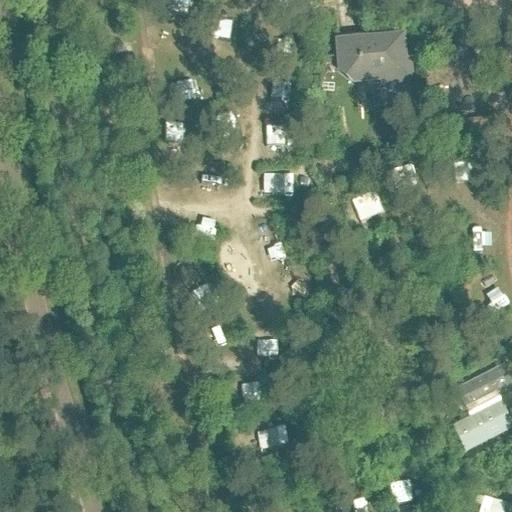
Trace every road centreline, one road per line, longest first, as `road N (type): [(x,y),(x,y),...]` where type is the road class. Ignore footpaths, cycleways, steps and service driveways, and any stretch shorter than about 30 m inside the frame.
road 1 (unknown): [(259,511),(154,162),(146,98),(150,0)]
road 2 (tertiary): [(94,511),(13,197),(0,50)]
